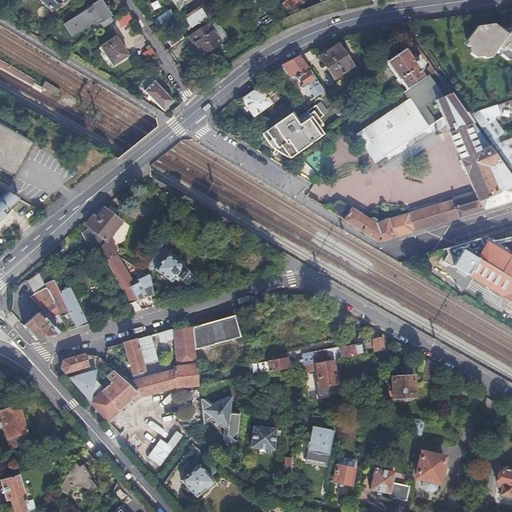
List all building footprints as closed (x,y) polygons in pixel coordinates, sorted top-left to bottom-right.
[(41,0),(52,10),(61,0),(65,3),(68,0),(41,0)] [(169,0),(178,12),(184,5),(184,4),(181,0),(169,0)] [(101,1),(64,25),(72,37),(94,22),(97,26),(111,16),(101,1)] [(200,7),(185,17),(189,23),(186,25),(188,29),(207,17),(200,7)] [(169,21),(173,16),(169,10),(152,22),(157,29),(169,21)] [(132,19),(128,12),(116,20),(121,27),(132,19)] [(256,21),(259,27),(270,22),(267,16),(256,21)] [(222,44),(208,23),(189,36),(203,56),(222,44)] [(497,48),(502,52),(501,53),(501,56),(508,61),(511,61),(511,60),(511,28),(508,34),(496,24),(476,27),(466,39),(466,45),(468,46),(469,53),(474,57),(481,56),(484,58),(490,58),(497,48)] [(384,25),(371,27),(373,41),(385,39),(384,30),(384,25)] [(179,31),(167,39),(171,46),(183,38),(179,31)] [(115,37),(99,47),(111,66),(127,55),(115,37)] [(411,38),(401,45),(406,53),(417,45),(411,38)] [(155,54),(150,45),(142,50),(148,59),(155,54)] [(401,45),(382,59),(394,75),(395,74),(405,88),(422,77),(417,70),(418,69),(420,68),(420,66),(420,64),(420,62),(419,61),(418,60),(416,59),(415,59),(413,59),(411,60),(406,53),(401,45)] [(334,46),(317,58),(331,78),(348,66),(334,46)] [(289,60),(279,67),(287,77),(290,76),(294,76),(294,78),(294,79),(295,80),(297,80),(298,80),(299,80),(302,84),(300,85),(299,87),(301,89),(303,89),(305,87),(312,97),(323,89),(299,54),(289,60)] [(116,67),(119,73),(130,67),(126,61),(116,67)] [(277,68),(270,72),(280,86),(286,81),(277,68)] [(146,75),(136,86),(162,109),(171,99),(146,75)] [(258,88),(241,100),(252,117),(270,104),(267,99),(273,95),(268,88),(262,93),(258,88)] [(511,201),(511,184),(449,93),(433,100),(440,117),(425,126),(406,100),(354,137),(374,164),(384,158),(388,164),(443,125),(458,160),(457,160),(463,174),(464,174),(473,195),(387,222),(386,221),(373,225),(338,202),(326,210),(351,226),(378,244),(511,201)] [(266,131),(262,134),(273,148),(291,158),(324,133),(319,127),(323,124),(318,118),(323,114),(315,104),(297,117),(293,111),(266,131)] [(494,105),(471,112),(476,120),(496,149),(511,172),(511,138),(496,144),(494,139),(502,134),(493,120),(493,116),(497,114),(494,105)] [(35,141),(28,137),(0,121),(0,167),(16,176),(35,141)] [(0,223),(11,214),(20,206),(18,205),(21,202),(9,194),(9,195),(7,193),(0,200),(0,223)] [(179,222),(185,214),(172,207),(168,216),(179,222)] [(136,302),(129,288),(114,259),(117,257),(110,243),(108,242),(121,223),(104,210),(97,219),(93,217),(86,225),(89,228),(81,234),(89,247),(97,244),(129,304),(133,303),(136,302)] [(470,240),(455,244),(463,250),(459,259),(453,255),(449,256),(444,265),(453,270),(454,269),(504,298),(503,299),(511,304),(511,255),(511,258),(506,255),(510,250),(495,241),(488,243),(486,247),(482,245),(481,242),(471,245),(470,240)] [(178,259),(160,246),(145,267),(150,271),(153,271),(171,284),(176,278),(187,286),(193,277),(175,263),(178,259)] [(67,332),(87,326),(70,290),(68,289),(62,292),(59,293),(55,283),(53,281),(50,282),(44,271),(39,273),(44,284),(46,287),(58,312),(59,315),(62,321),(67,332)] [(147,309),(156,307),(149,276),(141,272),(129,288),(136,302),(144,300),(147,309)] [(39,273),(26,282),(36,295),(46,287),(44,284),(39,273)] [(46,287),(36,295),(33,298),(49,317),(58,312),(46,287)] [(37,314),(23,327),(26,330),(36,341),(59,335),(55,331),(55,327),(50,320),(46,324),(37,314)] [(62,333),(67,332),(62,321),(59,315),(55,317),(62,333)] [(193,325),(193,326),(196,350),(234,338),(228,316),(193,325)] [(95,382),(90,402),(107,421),(137,394),(139,396),(178,386),(178,388),(200,385),(196,350),(193,326),(175,327),(123,343),(133,374),(135,374),(136,377),(144,375),(143,372),(145,371),(140,354),(151,351),(151,348),(167,343),(167,340),(175,338),(179,366),(175,367),(176,371),(127,385),(114,371),(106,378),(111,383),(103,391),(95,382)] [(374,339),(376,351),(385,349),(383,338),(374,339)] [(335,359),(362,354),(361,344),(328,350),(329,360),(334,359),(335,359)] [(325,353),(314,355),(316,363),(326,361),(325,353)] [(60,369),(65,373),(87,366),(83,355),(78,356),(62,361),(60,369)] [(316,363),(314,355),(305,357),(303,360),(289,363),(288,358),(259,364),(261,373),(271,371),(294,367),(297,366),(316,363)] [(100,358),(98,370),(97,373),(105,374),(106,364),(100,358)] [(326,361),(316,363),(297,366),(298,374),(317,371),(318,378),(315,379),(317,386),(316,386),(317,391),(318,391),(319,399),(339,395),(339,396),(344,395),(344,390),(342,390),(339,375),(337,376),(336,367),(334,359),(329,360),(326,361)] [(437,365),(429,360),(423,382),(431,385),(437,365)] [(340,366),(336,367),(337,376),(339,375),(342,390),(344,390),(340,366)] [(98,370),(69,378),(84,395),(90,402),(95,382),(97,373),(98,370)] [(394,379),(394,397),(416,397),(416,379),(394,379)] [(368,395),(365,410),(375,412),(378,397),(368,395)] [(201,398),(204,423),(212,419),(224,428),(223,441),(236,450),(240,411),(233,410),(233,407),(231,407),(232,396),(229,397),(228,396),(212,403),(211,405),(209,406),(205,398),(203,398),(201,398)] [(18,407),(0,412),(0,417),(10,450),(29,444),(18,407)] [(390,417),(380,417),(378,417),(378,424),(390,425),(390,417)] [(255,425),(252,447),(274,450),(277,428),(255,425)] [(311,428),(307,453),(328,456),(332,431),(311,428)] [(136,452),(143,446),(139,440),(131,446),(136,452)] [(431,482),(437,483),(443,459),(422,453),(416,478),(422,479),(420,486),(430,488),(431,482)] [(337,466),(333,465),(329,482),(349,486),(355,463),(338,459),(337,466)] [(187,475),(180,481),(195,498),(213,482),(199,465),(197,466),(192,460),(182,469),(187,475)] [(80,467),(75,462),(58,490),(67,496),(68,493),(70,490),(72,489),(74,487),(76,486),(79,486),(82,487),(84,488),(87,490),(90,493),(98,486),(90,478),(92,476),(83,463),(80,467)] [(375,470),(370,490),(389,495),(394,474),(375,470)] [(511,471),(511,473),(501,472),(499,488),(503,489),(501,496),(511,498),(511,471)] [(11,501),(14,511),(34,511),(36,511),(33,502),(27,504),(26,502),(23,502),(22,498),(24,498),(18,477),(1,482),(7,502),(11,501)] [(393,496),(405,499),(408,486),(396,483),(393,496)] [(128,494),(121,487),(116,491),(123,498),(128,494)]
